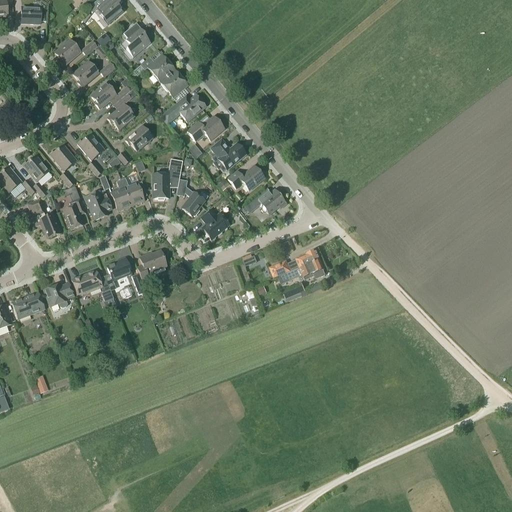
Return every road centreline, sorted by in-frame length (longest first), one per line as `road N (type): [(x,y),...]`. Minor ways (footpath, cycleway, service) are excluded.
road 1 (residential): [(38,273),(139,232),(167,236),(192,263),(217,263),(323,219)]
road 2 (unclassified): [(142,0),(323,219)]
road 3 (track): [(371,267),(511,408)]
road 4 (residential): [(0,149),(49,130),(59,108),(57,90),(17,46),(0,42)]
